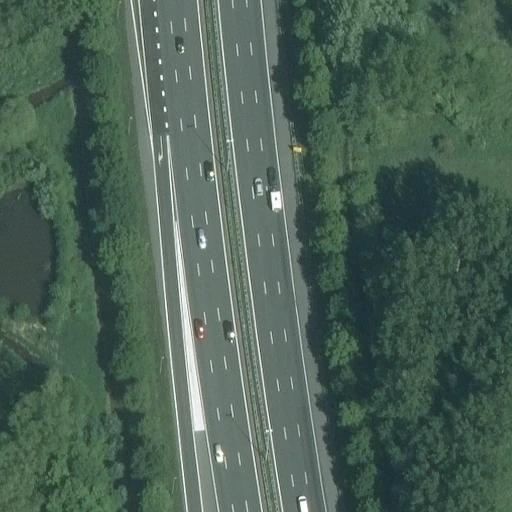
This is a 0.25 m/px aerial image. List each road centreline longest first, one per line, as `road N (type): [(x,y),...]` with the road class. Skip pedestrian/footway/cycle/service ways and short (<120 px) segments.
road 1 (motorway): [(303,511),(240,0)]
road 2 (motorway): [(188,137),(240,511)]
road 3 (motorway): [(188,137),(171,289),(196,511)]
road 4 (motorway): [(176,0),(188,137)]
